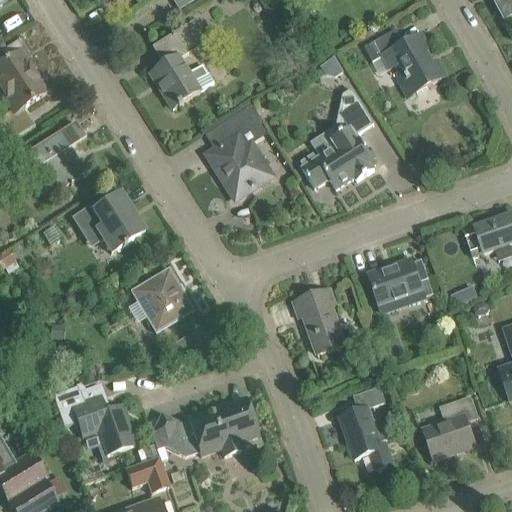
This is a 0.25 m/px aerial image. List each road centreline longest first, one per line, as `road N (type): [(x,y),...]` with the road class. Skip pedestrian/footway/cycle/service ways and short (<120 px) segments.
road 1 (residential): [(229,288),(49,0)]
road 2 (residential): [(229,288),(511,182)]
road 3 (residential): [(326,511),(271,358)]
road 4 (residential): [(271,358),(141,404)]
road 5 (residential): [(511,113),(446,0)]
